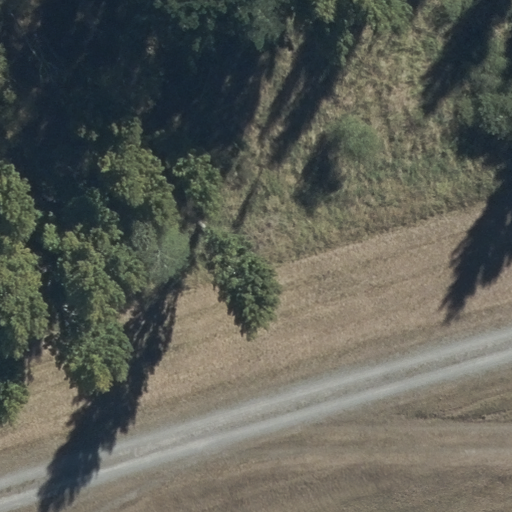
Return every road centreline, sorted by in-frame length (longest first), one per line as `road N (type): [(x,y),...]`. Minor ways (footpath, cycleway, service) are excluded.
road 1 (track): [(511,431),(218,434)]
road 2 (track): [(84,511),(218,434)]
